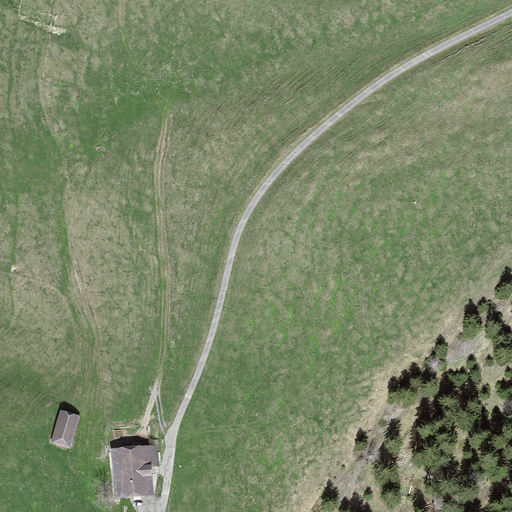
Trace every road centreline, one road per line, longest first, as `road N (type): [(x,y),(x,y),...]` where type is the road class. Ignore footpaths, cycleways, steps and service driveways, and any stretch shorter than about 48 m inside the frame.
road 1 (track): [(161,511),(170,440),(248,209),(307,140),(366,92),(511,11)]
road 2 (track): [(170,440),(157,395),(163,117),(125,43),(119,0)]
